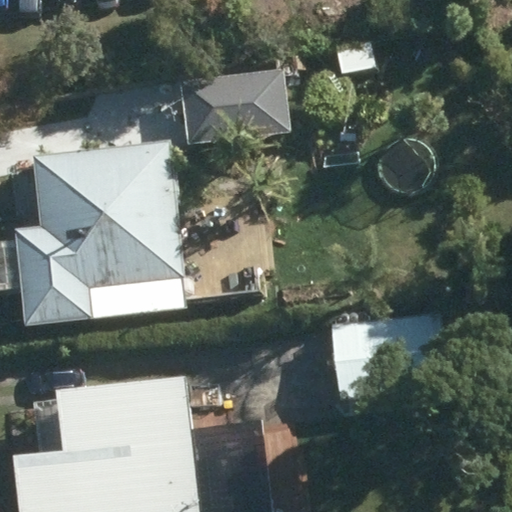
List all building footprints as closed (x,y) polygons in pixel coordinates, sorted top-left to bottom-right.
[(280,71),(176,84),(184,150),(288,137),(280,71)] [(165,147),(27,162),(34,234),(8,237),(18,332),(87,325),(184,314),(180,283),(165,147)] [(225,266),(224,296),(254,297),(254,267),(225,266)] [(433,320),(327,330),(334,400),(440,389),(433,320)] [(179,381),(48,397),(49,405),(26,408),(33,461),(5,464),(10,511),(192,511),(189,484),(217,481),(211,434),(185,437),(179,381)]
